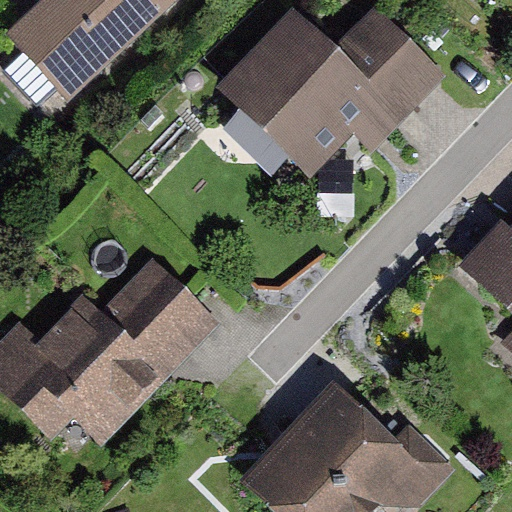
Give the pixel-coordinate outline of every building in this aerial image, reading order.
[(35,0),(7,26),(70,92),(167,0),(35,0)] [(338,45),(294,2),(216,83),(312,176),(355,133),(375,152),(449,75),(376,5),(338,45)] [(511,226),(505,220),(463,265),(511,311),(511,328),(499,342),(511,354),(511,226)] [(225,322),(156,258),(93,325),(73,306),(43,339),(21,319),(0,340),(0,386),(55,438),(75,417),(107,447),(225,322)] [(398,436),(338,378),(241,479),(275,511),(380,511),(388,504),(423,506),(459,469),(411,423),(398,436)]
